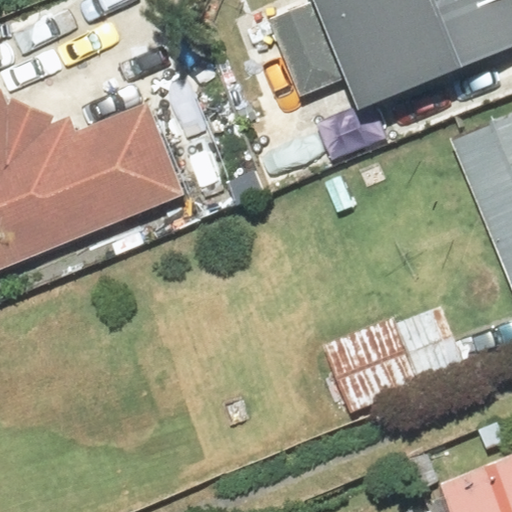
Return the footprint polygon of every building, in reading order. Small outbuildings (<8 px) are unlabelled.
[(511,0),(314,0),(364,119),(511,57),(511,0)] [(0,274),(187,196),(151,111),(77,142),(69,122),(42,133),(30,105),(8,114),(1,96),(0,95),(0,274)] [(511,121),(451,146),(490,244),(459,256),(480,310),(511,296),(511,121)] [(397,322),(323,351),(350,421),(463,377),(438,313),(400,328),(397,322)] [(511,511),(511,454),(438,484),(448,511),(511,511)]
